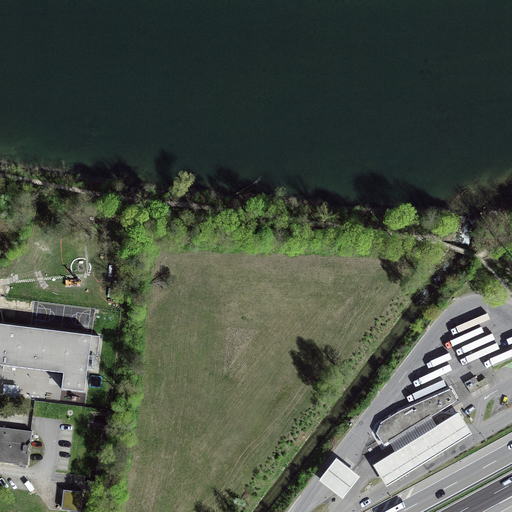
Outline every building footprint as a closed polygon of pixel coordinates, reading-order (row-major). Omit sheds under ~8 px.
[(101,337),(0,324),(0,364),(63,373),(61,389),(85,392),(90,356),(98,357),(101,337)] [(464,384),(467,389),(478,383),(475,378),(464,384)] [(488,384),(484,379),(478,383),(467,389),(470,394),(488,384)] [(456,399),(451,391),(449,390),(398,412),(381,423),(376,433),(376,435),(382,445),(384,446),(456,401),(456,400),(456,399)] [(396,455),(375,468),(386,487),(470,436),(458,415),(438,428),(430,414),(387,440),(396,455)] [(0,462),(27,466),(28,456),(26,453),(26,449),(27,445),(30,442),(31,432),(0,428),(0,462)] [(79,511),(82,493),(65,491),(63,510),(76,511),(79,511)]
